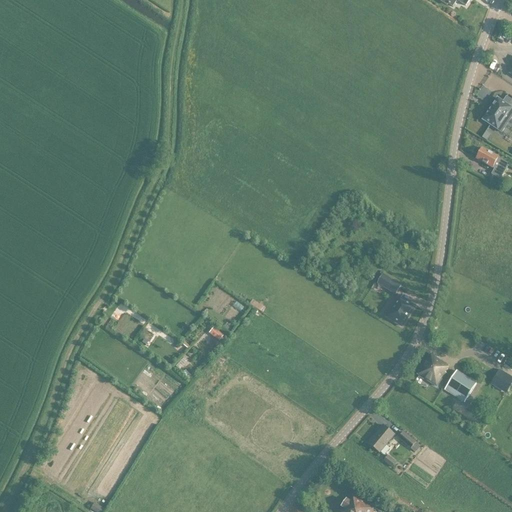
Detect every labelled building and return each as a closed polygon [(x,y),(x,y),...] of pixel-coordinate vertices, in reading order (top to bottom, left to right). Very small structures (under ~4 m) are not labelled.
[(501,132),(511,116),(511,108),(508,105),(511,100),(506,97),(503,102),(497,98),(483,120),(501,132)] [(491,135),(486,132),(482,138),(487,141),(491,135)] [(498,158),(482,149),(476,159),(494,169),(491,175),(500,179),(509,164),(498,158)] [(394,294),(400,286),(383,275),(378,283),(394,294)] [(386,317),(401,326),(414,306),(399,297),(386,317)] [(252,298),(249,302),(262,311),(265,307),(252,298)] [(213,326),(208,332),(217,340),(222,335),(213,326)] [(430,355),(418,374),(436,387),(445,373),(444,373),(448,366),(430,355)] [(511,376),(499,369),(492,381),(507,390),(511,382),(511,376)] [(476,384),(469,380),(456,372),(447,386),(459,394),(466,398),(476,384)] [(367,443),(379,453),(394,435),(382,426),(367,443)] [(410,449),(415,453),(420,446),(415,443),(403,433),(397,439),(410,449)] [(385,461),(391,467),(396,461),(389,456),(385,461)] [(371,511),(374,507),(351,492),(337,511),(371,511)] [(101,511),(103,510),(93,503),(90,508),(95,511),(101,511)]
